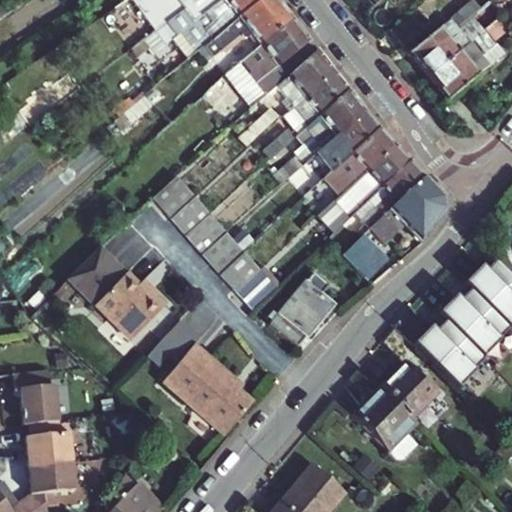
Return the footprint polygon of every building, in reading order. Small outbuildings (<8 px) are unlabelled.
[(223,0),(129,0),(153,34),(165,25),(183,11),(184,13),(193,25),(201,19),(200,19),(223,0)] [(237,19),(262,0),(223,0),(200,19),(201,19),(193,25),(184,13),(183,11),(165,25),(175,39),(179,36),(194,54),(196,53),(201,49),(210,41),(237,19)] [(244,40),(250,36),(258,47),(292,22),(274,0),(262,0),(237,19),(210,41),(201,49),(209,59),(211,60),(239,37),(244,40)] [(363,0),(373,11),(386,0),(363,0)] [(467,9),(411,57),(431,80),(502,21),(511,12),(511,0),(497,0),(475,18),(467,9)] [(421,10),(391,35),(404,49),(433,23),(421,10)] [(502,21),(431,80),(453,105),(508,56),(498,45),(511,33),(502,21)] [(225,79),(250,110),(275,88),(315,52),(292,22),(258,47),(231,69),(233,71),(225,79)] [(143,42),(153,55),(171,42),(175,39),(165,25),(153,34),(143,42)] [(186,61),(194,54),(179,36),(175,39),(171,42),(186,61)] [(196,53),(204,64),(209,59),(201,49),(196,53)] [(284,109),(287,112),(332,73),(315,52),(275,88),(288,105),(284,109)] [(317,120),(347,93),(332,73),(287,112),(281,118),(293,133),(296,130),(300,134),(317,120)] [(120,133),(158,101),(151,92),(112,124),(120,133)] [(363,112),(347,93),(317,120),(300,134),(293,140),(301,149),(303,147),(306,151),(297,159),(295,156),(271,177),(279,187),(295,173),(314,157),(324,148),(363,112)] [(237,140),(245,149),(277,119),(270,111),(237,140)] [(348,158),(378,131),(363,112),(324,148),(314,157),(328,175),(348,158)] [(364,174),(393,146),(378,131),(348,158),(328,175),(321,182),(337,199),(364,174)] [(262,153),(269,162),(293,140),(285,132),(262,153)] [(332,204),(348,221),(353,216),(366,203),(380,191),(379,190),(409,162),(393,146),(364,174),(337,199),(332,204)] [(359,223),(367,231),(368,230),(388,213),(424,179),(409,162),(379,190),(380,191),(366,203),(373,210),(359,223)] [(151,200),(169,220),(193,199),(175,178),(151,200)] [(444,199),(424,179),(388,213),(368,230),(367,231),(366,233),(381,247),(401,227),(419,246),(444,212),(444,199)] [(169,220),(184,237),(208,216),(193,199),(169,220)] [(201,256),(225,235),(208,216),(184,237),(201,256)] [(201,256),(210,266),(233,245),(225,235),(201,256)] [(362,237),(341,258),(364,280),(386,261),(362,237)] [(219,276),(242,254),(233,245),(210,266),(219,276)] [(137,288),(98,251),(68,281),(129,342),(164,306),(150,293),(146,297),(137,288)] [(235,294),(258,272),(242,254),(219,276),(235,294)] [(484,271),(494,261),(490,256),(479,267),(484,271)] [(511,322),(511,277),(494,261),(484,271),(479,267),(462,285),(464,287),(468,291),(507,329),(511,322)] [(258,272),(275,290),(278,286),(262,268),(258,272)] [(235,294),(252,311),(275,290),(258,272),(235,294)] [(268,327),(295,350),(330,308),(319,298),(327,288),(312,275),(268,327)] [(150,293),(141,283),(137,288),(146,297),(150,293)] [(458,301),(468,291),(464,287),(453,297),(458,301)] [(507,329),(468,291),(458,301),(453,297),(436,315),(439,317),(443,322),(481,359),(498,342),(497,341),(508,330),(507,329)] [(439,317),(428,328),(432,332),(443,322),(439,317)] [(178,322),(156,345),(167,355),(178,364),(192,348),(199,339),(178,322)] [(481,359),(443,322),(432,332),(428,328),(411,345),(456,390),(473,372),(472,371),(482,361),(481,359)] [(167,355),(156,345),(143,358),(156,369),(167,355)] [(224,437),(251,404),(231,387),(234,383),(192,348),(178,364),(161,384),(224,437)] [(403,359),(375,390),(407,419),(431,393),(409,373),(413,369),(403,359)] [(24,426),(29,426),(61,422),(58,390),(53,391),(51,373),(15,377),(17,395),(20,394),(24,426)] [(407,419),(375,390),(349,419),(364,433),(360,437),(368,445),(372,441),(394,461),(403,461),(415,447),(402,435),(412,424),(407,419)] [(26,439),(29,468),(73,463),(70,434),(63,435),(61,422),(29,426),(30,439),(26,439)] [(29,468),(32,494),(20,504),(25,511),(49,511),(47,492),(76,489),(73,463),(29,468)] [(317,491),(327,479),(312,466),(302,478),(317,491)] [(317,491),(302,478),(273,511),(298,511),(310,500),(317,491)] [(310,500),(324,511),(330,511),(345,494),(327,479),(317,491),(310,500)] [(109,511),(161,511),(136,485),(109,511)] [(324,511),(310,500),(298,511),(324,511)]
